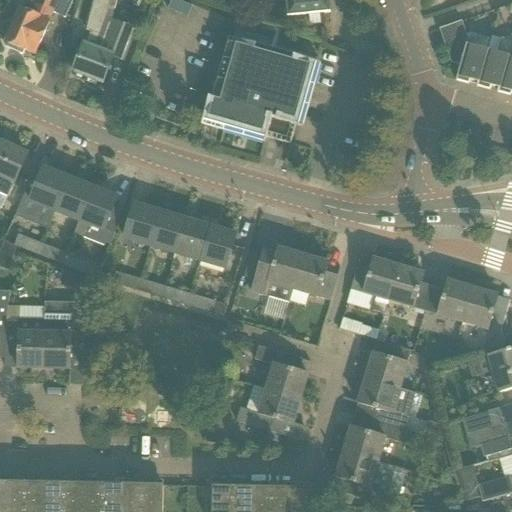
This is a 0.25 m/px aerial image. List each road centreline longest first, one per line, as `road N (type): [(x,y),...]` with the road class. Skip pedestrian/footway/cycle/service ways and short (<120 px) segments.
road 1 (secondary): [(409,215),(362,216),(151,161),(0,97)]
road 2 (residential): [(350,348),(311,471),(72,472)]
road 3 (residential): [(72,472),(7,470),(8,404)]
road 4 (residential): [(72,472),(71,405),(8,404)]
